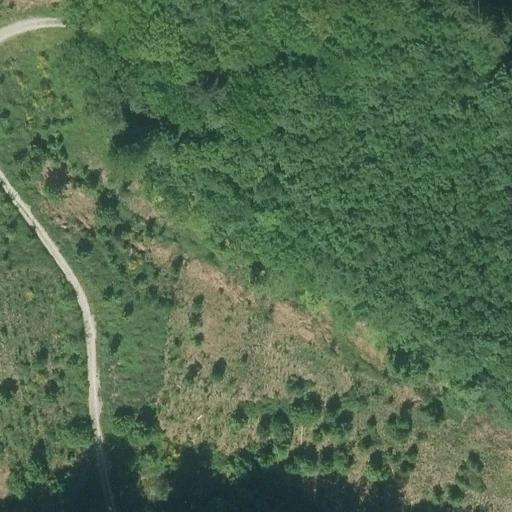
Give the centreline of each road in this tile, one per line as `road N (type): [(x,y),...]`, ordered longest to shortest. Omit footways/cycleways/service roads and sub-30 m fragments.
road 1 (track): [(113,511),(92,407),(86,309),(0,177)]
road 2 (track): [(0,33),(57,19),(188,50),(251,50),(282,37),(321,0)]
